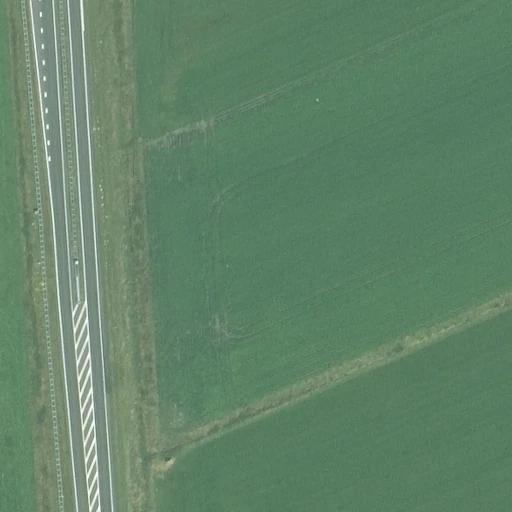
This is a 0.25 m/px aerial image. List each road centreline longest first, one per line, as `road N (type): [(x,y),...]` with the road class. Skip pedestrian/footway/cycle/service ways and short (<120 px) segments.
road 1 (trunk): [(45,0),(92,511)]
road 2 (trunk): [(100,511),(98,337),(75,0)]
